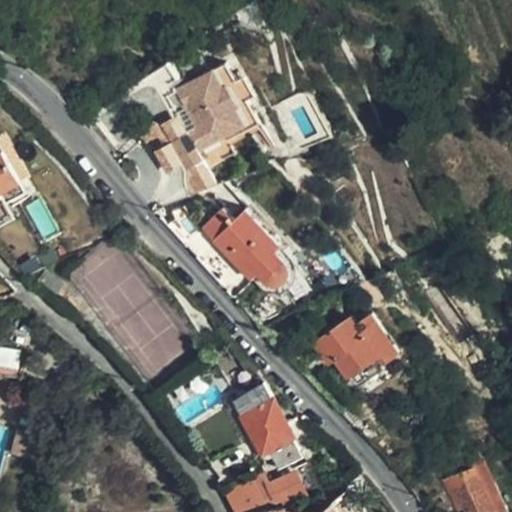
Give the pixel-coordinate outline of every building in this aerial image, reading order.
[(218,67),(206,73),(217,91),(220,89),(232,110),(229,112),(238,130),(193,155),(198,162),(255,130),(241,105),(249,101),(237,80),(228,85),(218,67)] [(217,91),(206,73),(161,99),(173,119),(188,111),(198,129),(183,137),(169,145),(183,170),(198,162),(193,155),(238,130),(229,112),(232,110),(220,89),(217,91)] [(188,111),(173,119),(183,137),(198,129),(188,111)] [(0,131),(0,143),(20,178),(31,171),(5,128),(0,131)] [(18,179),(20,178),(0,143),(0,189),(2,188),(9,200),(25,190),(18,179)] [(281,241),(249,207),(237,218),(225,206),(206,226),(250,273),(257,268),(266,277),(270,282),(274,282),(279,282),(284,280),(288,277),(290,273),(291,269),(290,264),(288,260),(276,246),(281,241)] [(60,281),(42,268),(33,280),(51,293),(60,281)] [(322,331),(330,343),(336,340),(343,350),(354,368),(387,346),(392,354),(408,344),(376,296),(322,331)] [(336,340),(330,343),(336,354),(343,350),(336,340)] [(359,375),(392,354),(387,346),(354,368),(359,375)] [(0,379),(14,382),(20,351),(0,347),(0,379)] [(304,457),(266,380),(238,400),(265,452),(266,453),(271,450),(281,468),(282,468),(304,457)] [(36,450),(39,432),(19,429),(15,447),(36,450)] [(231,488),(227,491),(229,495),(237,507),(239,511),(343,511),(338,493),(322,507),(323,510),(315,511),(290,511),(290,508),(273,511),(270,505),(284,499),(287,504),(309,494),(303,481),(296,484),(290,473),(271,482),(266,471),(264,471),(257,475),(246,481),(231,488)] [(362,471),(346,486),(357,497),(372,484),(362,471)] [(492,511),(477,475),(454,485),(466,511),(492,511)]
